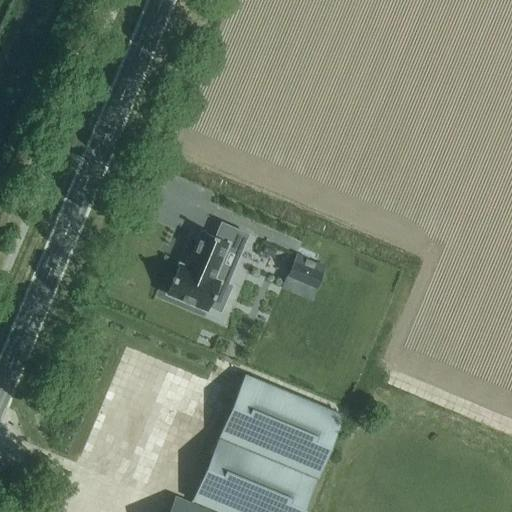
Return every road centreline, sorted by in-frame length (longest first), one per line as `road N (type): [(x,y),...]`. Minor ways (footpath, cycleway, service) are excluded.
road 1 (tertiary): [(0,390),(161,0)]
road 2 (unknown): [(105,511),(184,456),(218,399)]
road 3 (unknown): [(0,442),(73,473),(105,511)]
